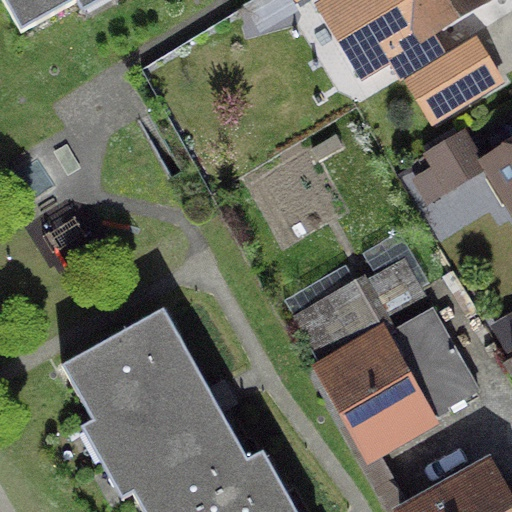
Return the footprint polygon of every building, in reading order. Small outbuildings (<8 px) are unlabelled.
[(0,0),(0,20),(36,0),(39,0),(45,10),(62,0),(0,0)] [(376,0),(400,37),(459,0),(376,0)] [(0,336),(198,226),(112,73),(0,136),(0,336)] [(511,122),(459,155),(511,239),(511,122)] [(442,131),(400,155),(427,203),(469,179),(442,131)] [(363,323),(336,277),(269,316),(296,362),(363,323)] [(460,395),(408,307),(370,329),(422,417),(460,395)] [(511,337),(495,308),(465,324),(511,408),(511,337)] [(128,321),(30,375),(60,429),(47,436),(87,507),(101,499),(108,511),(259,511),(230,459),(211,469),(128,321)] [(366,321),(296,362),(353,458),(422,417),(366,321)] [(511,511),(511,501),(491,465),(408,511),(511,511)]
